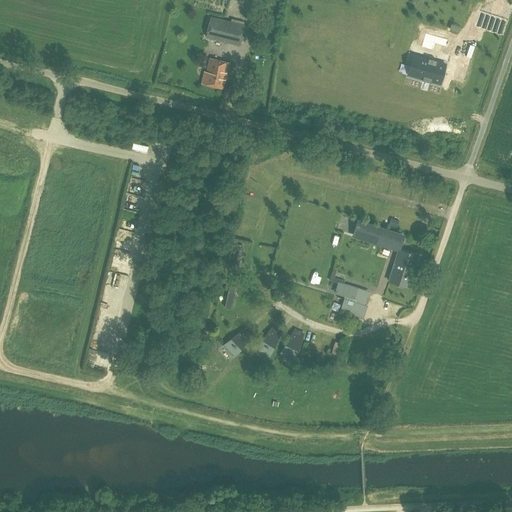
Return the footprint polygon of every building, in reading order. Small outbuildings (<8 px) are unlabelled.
[(206,38),(240,46),(245,24),(244,24),(245,22),(232,18),(231,21),(211,16),(206,38)] [(427,27),(423,41),(435,44),(437,38),(447,41),(449,34),(427,27)] [(421,50),(415,70),(423,73),(423,74),(431,76),(432,75),(440,78),(446,58),(438,56),(438,54),(430,52),(429,53),(421,50)] [(223,88),(229,63),(211,59),(208,72),(205,71),(202,83),(223,88)] [(333,179),(308,173),(305,184),(330,191),(333,179)] [(404,194),(401,206),(426,212),(429,201),(404,194)] [(383,242),(401,247),(404,237),(358,223),(354,236),(382,244),(383,242)] [(234,246),(231,266),(238,267),(242,244),(237,244),(238,240),(232,239),(231,246),(234,246)] [(418,265),(418,264),(420,256),(400,249),(389,281),(408,287),(415,264),(418,265)] [(228,290),(224,307),(232,309),(237,286),(232,285),(233,282),(227,281),(225,290),(228,290)] [(340,282),(336,295),(355,300),(358,287),(340,282)] [(367,306),(343,298),(339,314),(350,317),(351,314),(363,318),(367,306)] [(390,304),(392,310),(399,307),(397,302),(390,304)] [(273,353),(283,331),(274,326),(259,344),(273,353)] [(238,353),(254,335),(246,327),(228,342),(238,353)] [(298,356),(305,333),(295,329),(283,349),(298,356)] [(328,390),(328,407),(344,407),(344,390),(328,390)]
